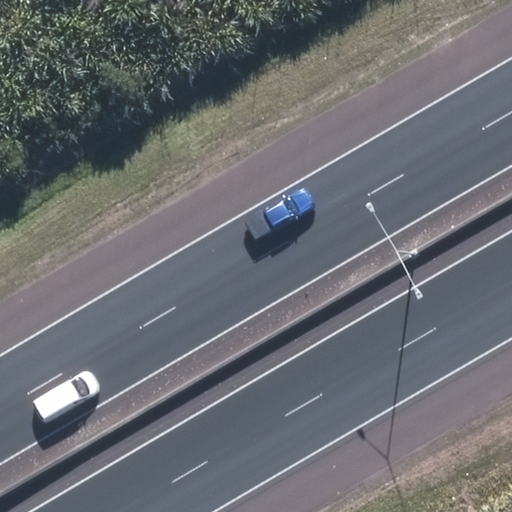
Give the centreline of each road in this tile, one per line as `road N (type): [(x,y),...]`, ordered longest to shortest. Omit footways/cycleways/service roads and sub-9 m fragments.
road 1 (motorway): [(0,377),(511,72)]
road 2 (motorway): [(511,274),(113,511)]
